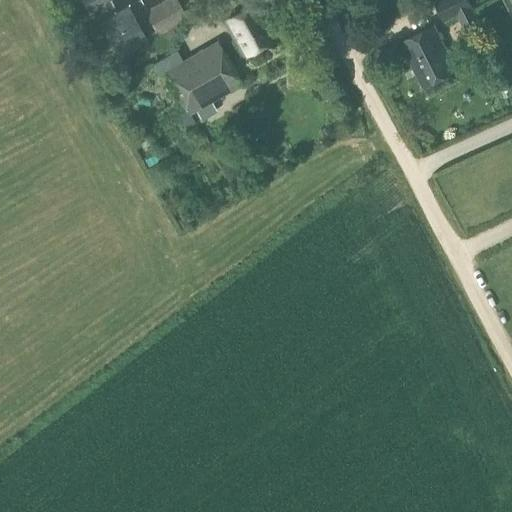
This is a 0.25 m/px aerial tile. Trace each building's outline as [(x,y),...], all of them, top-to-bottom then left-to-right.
[(82,0),(89,13),(94,10),(99,21),(115,12),(110,1),(111,0),(82,0)] [(127,6),(115,12),(99,21),(118,55),(186,17),(176,0),(165,0),(134,18),(127,6)] [(468,0),(434,0),(435,0),(445,22),(462,14),(470,32),(480,27),(471,9),(472,9),(468,0)] [(255,4),(223,22),(243,57),(275,39),(255,4)] [(434,26),(401,43),(423,89),(457,72),(434,26)] [(218,41),(164,71),(186,110),(178,115),(186,128),(193,124),(188,114),(242,84),(218,41)]
